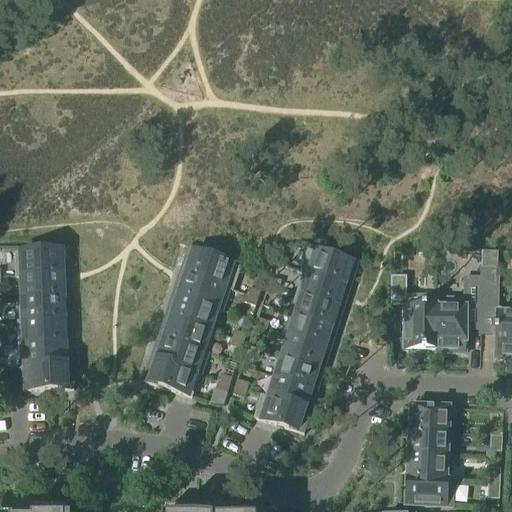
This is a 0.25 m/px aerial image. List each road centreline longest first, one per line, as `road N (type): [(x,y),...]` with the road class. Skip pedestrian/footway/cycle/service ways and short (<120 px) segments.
road 1 (residential): [(0,454),(109,440),(166,447),(311,507)]
road 2 (residential): [(511,389),(374,385),(340,468),(311,507)]
